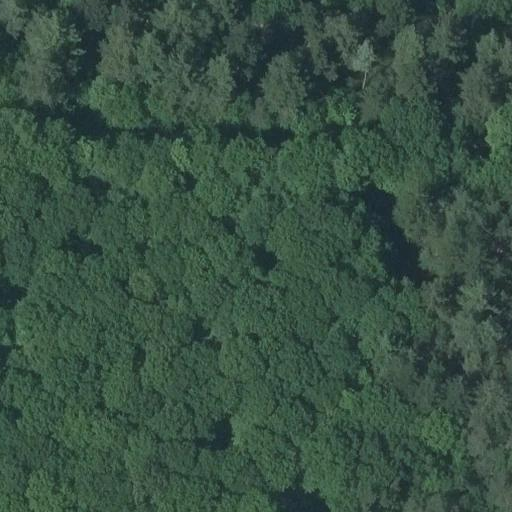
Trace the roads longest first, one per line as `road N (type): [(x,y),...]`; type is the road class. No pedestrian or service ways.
road 1 (primary): [(511,155),(0,134)]
road 2 (track): [(45,0),(124,140)]
